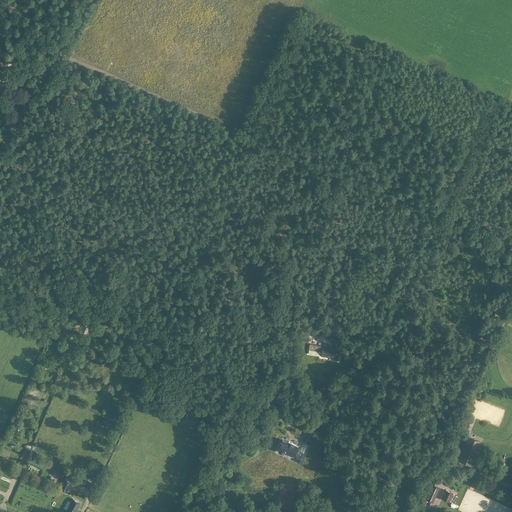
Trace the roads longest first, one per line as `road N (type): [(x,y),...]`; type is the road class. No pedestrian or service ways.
road 1 (track): [(511,249),(58,54)]
road 2 (unclassified): [(0,153),(91,0)]
road 3 (track): [(178,511),(218,423),(200,409)]
